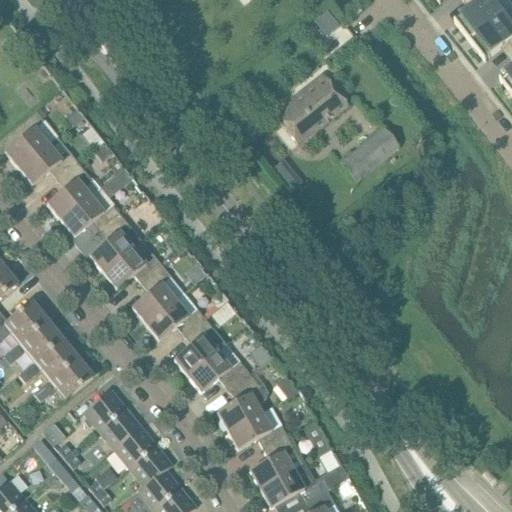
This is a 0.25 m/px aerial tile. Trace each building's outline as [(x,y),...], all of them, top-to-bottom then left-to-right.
[(455,25),(470,45),(511,11),(511,7),(506,0),(472,0),(479,8),(456,25),(456,24),(455,25)] [(508,45),(511,50),(511,11),(470,45),(485,64),(486,63),(508,45)] [(326,13),(319,18),(331,34),(338,29),(326,13)] [(500,83),(511,98),(511,74),(502,83),(501,82),(500,83)] [(276,121),(297,147),(346,108),(323,78),(289,105),(292,109),(276,121)] [(77,113),(76,111),(65,120),(70,127),(81,118),(78,114),(77,113)] [(4,156),(18,172),(57,140),(56,140),(58,139),(44,122),(43,123),(36,115),(30,120),(14,132),(22,142),(4,156)] [(340,166),(355,185),(399,150),(384,131),(340,166)] [(49,175),(56,184),(78,166),(57,140),(18,172),(32,189),(47,177),(49,175)] [(47,208),(60,224),(101,191),(101,190),(89,200),(83,192),(92,184),(78,166),(56,184),(64,194),(47,208)] [(130,181),(122,172),(114,179),(118,184),(125,185),(130,181)] [(91,227),(98,236),(120,218),(112,209),(115,207),(101,191),(60,224),(74,241),(91,227)] [(89,259),(102,276),(141,244),(120,218),(98,236),(106,245),(89,259)] [(134,279),(141,288),(162,270),(141,244),(102,276),(116,293),(134,279)] [(0,316),(0,315),(0,302),(18,288),(9,277),(13,274),(9,270),(11,268),(8,264),(2,269),(2,270),(0,271),(0,316)] [(131,311),(145,328),(183,296),(162,270),(141,288),(149,297),(131,311)] [(176,331),(183,340),(213,315),(216,312),(212,308),(201,318),(183,296),(145,328),(158,345),(176,331)] [(19,347),(47,324),(47,325),(53,320),(50,316),(48,317),(45,313),(41,317),(32,306),(16,318),(7,325),(0,316),(0,344),(10,336),(19,347)] [(173,363),(187,380),(216,356),(225,348),(205,323),(213,315),(183,340),(191,349),(173,363)] [(26,355),(34,366),(62,343),(68,339),(65,335),(63,336),(60,332),(56,335),(47,325),(47,324),(19,347),(3,360),(10,368),(26,355)] [(41,374),(49,384),(50,385),(78,362),(83,357),(80,353),(78,354),(75,350),(71,354),(62,343),(34,366),(18,378),(25,386),(41,374)] [(227,394),(250,378),(225,348),(216,356),(187,380),(201,397),(218,383),(227,394)] [(83,389),(99,376),(95,372),(94,373),(90,369),(86,372),(78,362),(50,385),(49,384),(34,397),(40,404),(40,405),(56,392),(65,403),(83,389)] [(255,408),(265,402),(268,395),(263,386),(259,389),(250,378),(227,394),(236,405),(216,416),(227,435),(260,416),(255,408)] [(83,416),(98,435),(126,413),(110,394),(101,402),(94,393),(72,411),(79,419),(83,416)] [(98,435),(114,454),(141,432),(126,413),(98,435)] [(257,443),(263,453),(287,440),(281,429),(270,435),(260,416),(227,435),(238,454),(257,443)] [(114,454),(129,473),(157,450),(141,432),(114,454)] [(249,475),(260,493),(293,475),(282,456),(293,450),(287,440),(263,453),(269,464),(249,475)] [(57,454),(65,463),(73,456),(65,447),(57,454)] [(137,496),(138,497),(166,474),(172,469),(157,450),(129,473),(143,491),(137,496)] [(81,466),(73,456),(65,463),(73,473),(81,466)] [(48,468),(56,478),(64,471),(56,461),(48,468)] [(293,475),(260,493),(270,511),(271,511),(297,498),(302,508),(327,494),(348,482),(346,479),(344,479),(341,473),(340,472),(314,487),(303,469),(293,475)] [(64,471),(56,478),(64,487),(72,481),(64,471)] [(138,497),(150,511),(157,511),(181,493),(166,474),(138,497)] [(88,490),(96,500),(104,493),(96,484),(88,490)] [(0,492),(0,511),(13,511),(24,503),(9,485),(0,492)] [(104,493),(96,500),(104,509),(112,502),(104,493)] [(181,493),(157,511),(195,511),(196,511),(181,493)] [(322,511),(333,505),(327,494),(302,508),(304,511),(322,511)] [(79,506),(84,511),(87,511),(94,507),(87,499),(79,506)] [(13,511),(31,511),(24,503),(13,511)]
